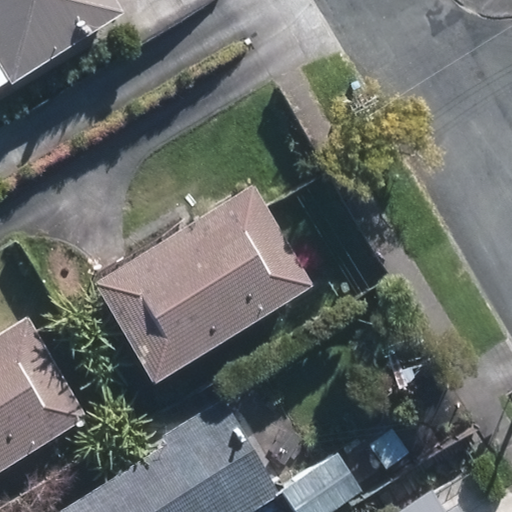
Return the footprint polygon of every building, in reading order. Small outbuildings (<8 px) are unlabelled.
[(0,0),(0,66),(94,14),(85,0),(0,0)] [(159,374),(318,282),(257,179),(98,271),(159,374)] [(0,449),(53,419),(0,325),(0,449)] [(67,511),(243,511),(280,490),(221,394),(161,430),(165,438),(61,501),(67,511)] [(341,447),(282,483),(300,511),(322,511),(364,487),(341,447)]
